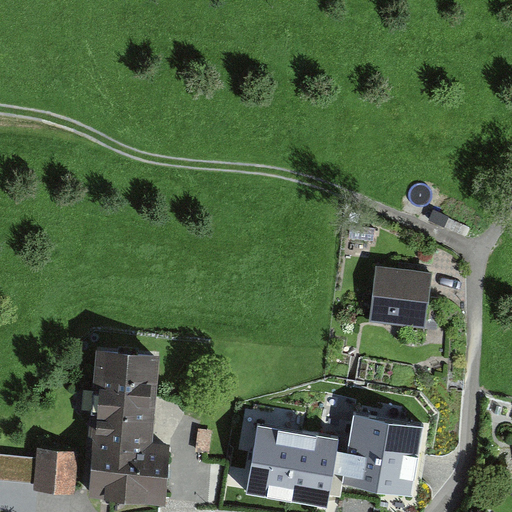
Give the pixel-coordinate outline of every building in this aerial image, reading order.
[(428,276),(375,268),(367,323),(420,331),(428,276)] [(178,352),(94,342),(75,488),(159,499),(178,352)] [(329,483),(407,496),(418,427),(352,416),(349,440),(260,426),(249,494),(326,506),(329,483)] [(248,492),(260,421),(246,419),(242,448),(235,447),(229,489),(248,492)] [(37,478),(38,456),(24,455),(23,478),(37,478)]
